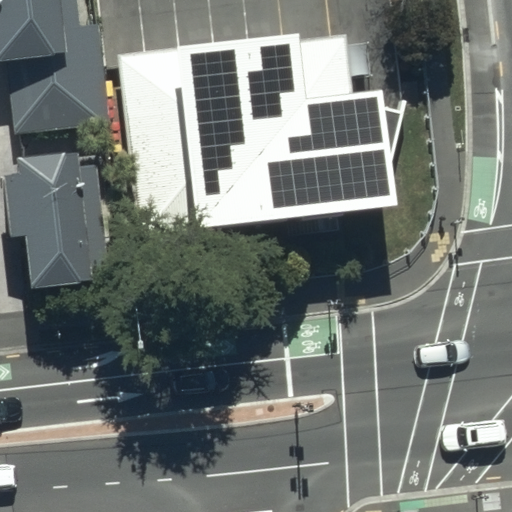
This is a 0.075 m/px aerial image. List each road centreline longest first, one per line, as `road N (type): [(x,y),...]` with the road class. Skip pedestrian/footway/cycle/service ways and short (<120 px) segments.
road 1 (secondary): [(0,391),(358,350),(418,403)]
road 2 (secondary): [(330,461),(98,483)]
